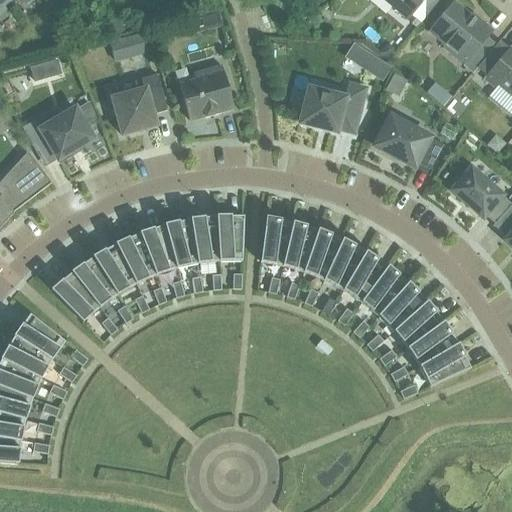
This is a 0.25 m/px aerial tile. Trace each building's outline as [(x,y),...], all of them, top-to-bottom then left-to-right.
[(0,0),(0,14),(5,10),(3,7),(11,0),(15,4),(20,0),(43,0),(46,3),(49,0),(0,0)] [(392,0),(393,9),(407,21),(425,0),(392,0)] [(454,3),(430,33),(446,46),(444,49),(457,60),(459,57),(466,63),(493,32),(479,20),(477,22),(454,3)] [(218,14),(202,19),(206,32),(221,27),(218,14)] [(114,19),(105,28),(115,39),(125,30),(114,19)] [(142,35),(125,40),(131,60),(148,55),(142,35)] [(385,47),(379,55),(388,63),(394,55),(394,50),(390,47),(385,47)] [(511,47),(484,79),(496,89),(498,86),(511,97),(511,47)] [(373,58),(364,72),(382,84),(391,70),(373,58)] [(31,68),(35,82),(62,75),(58,61),(31,68)] [(205,118),(206,119),(218,115),(218,114),(234,110),(222,67),(194,75),(196,82),(179,87),(183,98),(181,101),(183,107),(186,109),(189,122),(205,118)] [(28,76),(14,82),(21,98),(35,92),(28,76)] [(154,116),(167,112),(157,76),(137,81),(140,92),(112,100),(122,137),(157,127),(154,116)] [(435,85),(426,96),(443,110),(452,99),(435,85)] [(292,86),(284,117),(286,117),(301,121),(300,125),(337,134),(338,130),(354,134),(365,91),(348,86),(345,99),(309,90),(292,86)] [(53,113),(35,124),(37,127),(40,131),(60,165),(73,157),(72,154),(94,141),(85,126),(94,120),(88,104),(76,111),(75,110),(58,120),(53,113)] [(6,113),(0,116),(0,136),(15,127),(6,113)] [(445,148),(430,140),(390,118),(374,148),(390,157),(391,155),(399,159),(398,161),(414,170),(417,165),(431,172),(429,177),(430,178),(445,148)] [(495,133),(487,143),(497,152),(505,142),(495,133)] [(51,184),(28,154),(10,172),(17,179),(0,197),(0,223),(8,217),(51,184)] [(495,225),(511,206),(497,193),(471,170),(451,193),(483,220),(486,217),(495,225)] [(495,225),(493,227),(507,239),(504,242),(511,249),(511,205),(511,206),(495,225)] [(217,218),(220,263),(242,263),(244,217),(227,218),(226,222),(218,222),(217,218)] [(191,221),(198,265),(220,263),(217,218),(200,220),(201,224),(192,225),(191,221)] [(283,268),(293,224),(266,219),(260,264),(283,268)] [(198,265),(191,221),(174,224),(175,228),(167,231),(165,226),(177,270),(198,265)] [(294,224),(293,224),(283,268),(304,274),(319,231),(303,227),(302,231),(293,229),(294,224)] [(177,270),(165,226),(149,231),(150,236),(142,239),(140,234),(140,235),(156,277),(177,270)] [(319,231),(304,274),(306,275),(324,282),(343,241),(328,235),(326,239),(318,236),(319,232),(319,231)] [(156,277),(140,235),(125,241),(126,245),(118,249),(116,245),(136,286),(156,277)] [(343,241),(324,282),(343,292),(366,254),(352,246),(350,249),(342,246),(343,241)] [(103,257),(96,262),(95,262),(117,297),(135,286),(136,286),(116,245),(101,253),(103,257)] [(367,254),(366,254),(343,292),(344,293),(362,305),(364,306),(388,268),(374,259),(372,262),(364,258),(367,254)] [(95,262),(96,262),(93,258),(79,268),(82,271),(75,277),(72,273),(71,274),(100,309),(116,297),(117,297),(95,262)] [(389,268),(388,268),(364,306),(379,319),(380,320),(409,285),(396,274),(393,277),(386,272),(389,268)] [(100,309),(71,274),(59,285),(61,288),(55,294),(52,291),(51,292),(83,324),(100,309)] [(213,292),(222,292),(220,276),(212,277),(213,292)] [(241,291),(242,276),(233,276),(233,291),(241,291)] [(194,295),(203,294),(200,279),(192,280),(194,295)] [(272,279),(268,294),(276,296),(280,281),(272,279)] [(176,300),(184,298),(180,283),(172,285),(176,300)] [(291,284),(286,299),(294,301),(299,287),(291,284)] [(409,285),(380,320),(393,334),(427,304),(416,292),(413,294),(406,289),(409,285)] [(159,307),(166,304),(161,289),(153,292),(159,307)] [(311,291),(304,305),(312,308),(318,295),(311,291)] [(142,315),(149,311),(142,298),(135,302),(142,315)] [(329,300),(321,313),(329,317),(336,304),(329,300)] [(427,304),(393,334),(395,336),(407,351),(444,324),(434,311),(430,314),(424,307),(428,304),(427,304)] [(124,308),(117,312),(126,325),(133,321),(124,308)] [(347,310),(338,323),(344,328),(353,315),(347,310)] [(14,338),(52,362),(65,343),(30,315),(20,330),(23,332),(18,340),(14,337),(14,338)] [(111,337),(117,332),(108,320),(101,325),(111,337)] [(363,323),(353,334),(359,340),(369,328),(363,323)] [(444,324),(407,351),(408,352),(419,369),(458,346),(449,332),(446,334),(441,327),(444,324)] [(378,337),(367,347),(372,353),(383,343),(378,337)] [(52,362),(14,338),(6,352),(9,354),(5,362),(1,360),(1,361),(41,381),(52,362)] [(459,347),(458,346),(419,369),(420,370),(430,389),(471,370),(463,355),(459,357),(455,349),(459,347)] [(83,368),(88,361),(76,352),(71,358),(83,368)] [(391,352),(379,361),(384,368),(396,359),(391,352)] [(0,388),(32,401),(33,400),(41,381),(1,361),(0,362),(0,388)] [(403,368),(390,376),(394,383),(408,376),(403,368)] [(64,369),(59,376),(72,384),(76,377),(64,369)] [(67,394),(53,387),(50,394),(63,401),(67,394)] [(417,395),(414,387),(400,393),(403,401),(417,395)] [(0,414),(26,422),(26,421),(32,401),(0,388),(0,414)] [(59,411),(45,406),(42,413),(56,419),(59,411)] [(0,439),(21,443),(21,442),(26,422),(0,414),(0,439)] [(53,429),(39,425),(36,433),(51,437),(53,429)] [(21,443),(0,439),(0,463),(19,465),(21,443)] [(49,447),(34,445),(33,453),(48,456),(49,447)]
